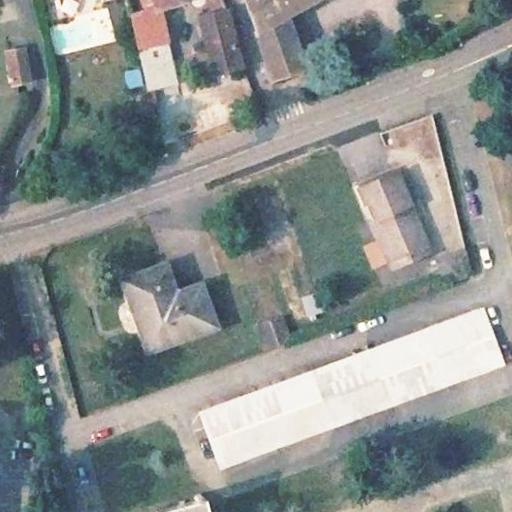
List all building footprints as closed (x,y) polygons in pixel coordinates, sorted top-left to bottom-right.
[(285,14),(310,0),(248,0),(272,77),(302,67),(285,14)] [(174,81),(155,6),(131,13),(148,88),(174,81)] [(243,67),(227,12),(202,17),(218,72),(243,67)] [(1,51),(7,87),(30,83),(23,47),(1,51)] [(359,188),(387,263),(406,255),(407,260),(428,252),(397,174),(359,188)] [(442,282),(467,273),(460,249),(433,259),(442,282)] [(144,349),(211,327),(198,285),(169,294),(161,267),(122,280),(144,349)] [(496,368),(475,312),(198,411),(217,466),(496,368)] [(253,324),(263,350),(286,341),(276,316),(253,324)] [(192,496),(153,507),(154,511),(205,511),(201,494),(197,495),(196,492),(192,493),(192,496)]
